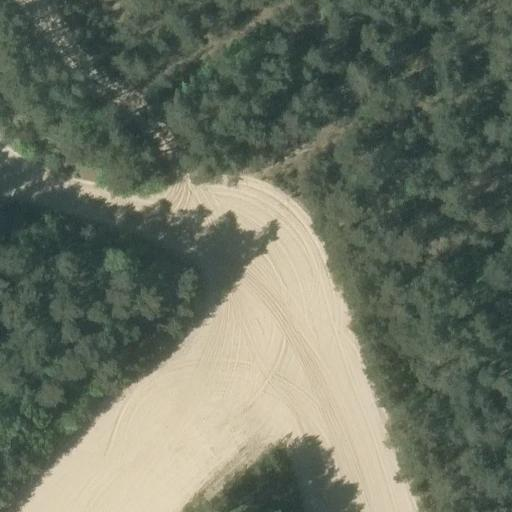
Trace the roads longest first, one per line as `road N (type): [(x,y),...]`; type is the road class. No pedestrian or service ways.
road 1 (track): [(354,511),(299,356),(288,289),(256,251),(174,220),(73,207),(0,173)]
road 2 (track): [(299,356),(189,419),(90,511)]
